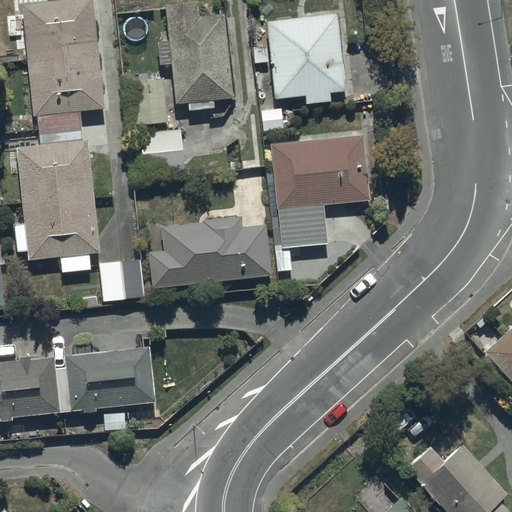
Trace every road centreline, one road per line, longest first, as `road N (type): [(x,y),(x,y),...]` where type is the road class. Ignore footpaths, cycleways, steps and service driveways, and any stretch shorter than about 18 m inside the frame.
road 1 (residential): [(221,498),(256,434),(461,237),(474,160)]
road 2 (residential): [(221,498),(77,459),(0,458)]
road 3 (residential): [(474,160),(451,0)]
